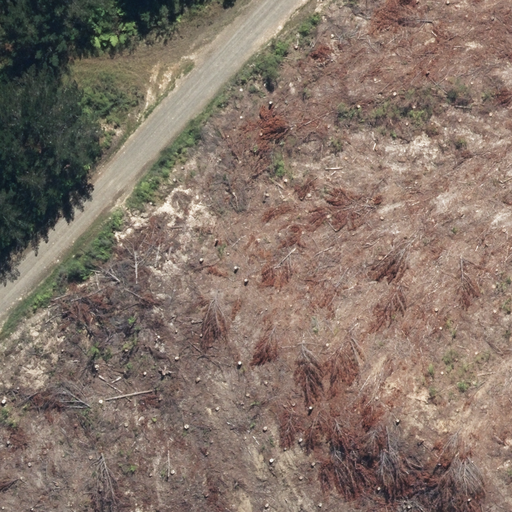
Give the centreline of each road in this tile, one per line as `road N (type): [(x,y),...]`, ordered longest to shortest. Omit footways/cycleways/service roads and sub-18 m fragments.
road 1 (track): [(0,321),(287,0)]
road 2 (track): [(220,72),(52,85),(0,69)]
